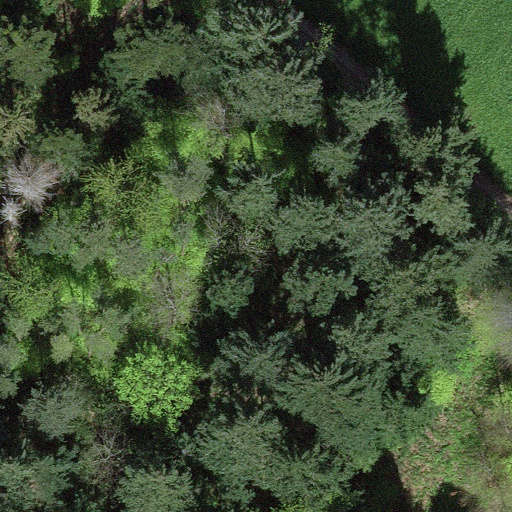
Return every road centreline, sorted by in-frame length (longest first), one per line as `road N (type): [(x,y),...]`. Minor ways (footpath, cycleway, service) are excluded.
road 1 (track): [(511,223),(257,0)]
road 2 (track): [(511,329),(462,511)]
